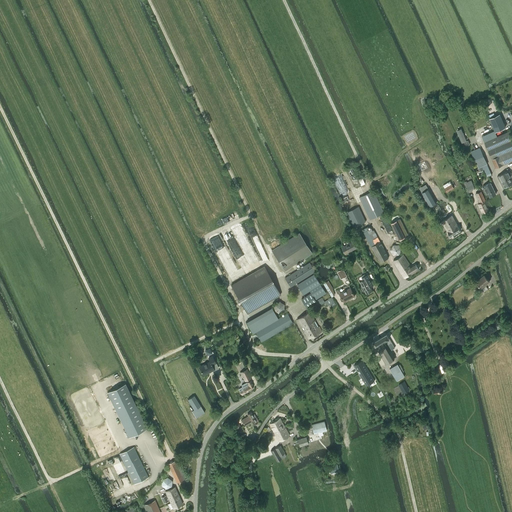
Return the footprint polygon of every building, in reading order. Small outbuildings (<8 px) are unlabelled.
[(505,127),(500,114),(490,119),(495,132),(505,127)] [(462,143),(466,140),(461,129),(456,131),(462,143)] [(495,132),(482,137),(484,142),(492,159),(496,168),(511,161),(511,160),(511,139),(508,131),(497,136),(495,132)] [(491,174),(479,148),(471,151),(478,168),(477,168),(478,171),(483,169),(486,177),(491,174)] [(511,177),(511,178),(511,177),(511,176),(509,170),(497,176),(500,182),(511,177)] [(511,177),(500,182),(503,188),(511,183),(511,178),(511,177)] [(447,192),(454,188),(450,180),(442,185),(447,192)] [(469,191),(474,189),(470,181),(465,183),(469,191)] [(490,197),(496,194),(490,183),(483,186),(486,194),(488,193),(490,197)] [(428,189),(422,193),(430,206),(436,203),(428,189)] [(370,219),(384,213),(373,190),(359,197),(370,219)] [(482,213),(488,211),(484,201),(485,200),(481,191),(476,194),(480,203),(478,204),(482,213)] [(354,227),(365,221),(358,206),(347,212),(354,227)] [(460,231),(451,215),(440,222),(442,224),(443,223),(450,236),(460,231)] [(396,221),(390,224),(399,240),(405,237),(404,236),(396,221)] [(380,262),(388,258),(386,253),(372,227),(363,232),(371,246),(372,247),(380,262)] [(271,250),(276,258),(284,271),(311,253),(298,233),(271,250)] [(345,254),(356,248),(353,242),(342,247),(345,254)] [(393,245),(390,251),(393,255),(399,255),(401,250),(398,245),(393,245)] [(404,278),(418,269),(415,265),(411,267),(403,254),(393,261),(404,278)] [(290,287),(315,271),(309,262),(285,278),(290,287)] [(268,272),(264,266),(231,285),(234,292),(247,313),(280,294),(268,272)] [(346,276),(343,270),(338,272),(341,279),(346,276)] [(297,284),(303,294),(309,290),(311,293),(301,299),(307,308),(315,302),(316,302),(315,300),(326,293),(314,273),(297,284)] [(484,275),(476,282),(481,288),(489,281),(489,280),(491,278),(486,273),(484,275)] [(372,291),(370,286),(373,285),(368,275),(362,278),(363,280),(360,282),(363,287),(361,288),(363,291),(364,291),(366,294),(372,291)] [(350,298),(354,296),(350,288),(340,293),(343,300),(350,297),(350,298)] [(337,305),(332,297),(330,298),(324,302),(325,302),(327,306),(331,304),(333,307),(337,305)] [(316,302),(315,302),(318,307),(325,302),(324,302),(322,298),(316,302)] [(279,313),(284,310),(284,304),(279,301),(274,304),(274,310),(279,313)] [(271,308),(246,322),(252,333),(255,332),(260,341),(291,324),(293,323),(287,314),(278,319),(271,308)] [(315,321),(310,312),(296,319),(308,339),(321,331),(318,326),(318,327),(315,321)] [(386,364),(394,359),(389,350),(394,347),(386,334),(373,342),(386,364)] [(212,365),(215,363),(212,356),(208,358),(209,361),(199,366),(203,375),(214,369),(212,365)] [(363,360),(354,365),(358,371),(359,370),(360,373),(359,373),(362,379),(366,386),(375,381),(374,379),(363,360)] [(436,370),(432,360),(426,362),(430,372),(436,370)] [(244,381),(251,378),(247,369),(240,373),(244,381)] [(396,381),(404,376),(401,370),(393,375),(396,381)] [(250,388),(253,386),(250,380),(241,385),(242,387),(239,389),(242,395),(251,390),(250,388)] [(409,390),(404,381),(398,385),(403,394),(409,390)] [(147,428),(126,383),(107,392),(129,437),(147,428)] [(188,400),(192,406),(194,409),(191,411),(195,418),(204,412),(194,396),(192,397),(188,400)] [(248,416),(242,420),(244,425),(251,421),(253,425),(257,422),(259,421),(256,417),(255,418),(251,412),(247,414),(248,416)] [(273,431),(283,426),(279,418),(269,424),(273,431)] [(314,434),(326,431),(324,421),(311,425),(314,434)] [(240,433),(243,431),(238,422),(235,424),(240,433)] [(284,426),(283,426),(273,431),(278,441),(289,435),(284,426)] [(308,444),(306,437),(297,440),(299,446),(308,444)] [(280,445),(275,448),(271,451),(277,462),(286,456),(280,445)] [(119,454),(134,484),(148,477),(134,447),(119,454)] [(175,460),(168,463),(177,483),(185,479),(180,469),(180,468),(181,468),(179,465),(178,462),(177,462),(176,462),(175,460)] [(166,488),(171,486),(172,480),(167,476),(162,479),(161,485),(166,488)] [(167,495),(162,498),(164,503),(169,500),(173,508),(183,504),(174,487),(165,491),(167,495)] [(160,511),(155,501),(144,506),(146,511),(160,511)]
